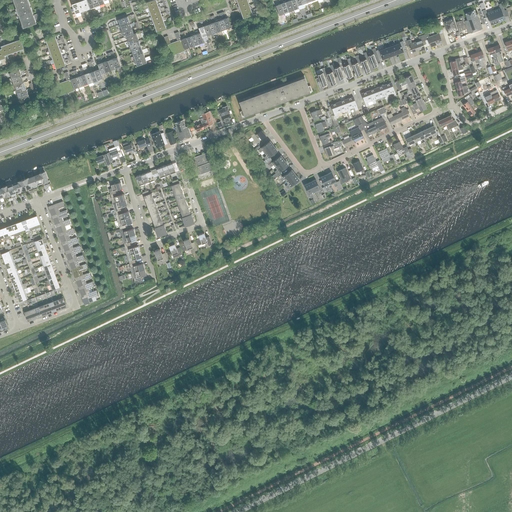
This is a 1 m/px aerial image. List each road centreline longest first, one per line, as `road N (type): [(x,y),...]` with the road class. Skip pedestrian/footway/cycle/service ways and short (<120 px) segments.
road 1 (track): [(0,463),(511,222)]
road 2 (primary): [(0,151),(397,0)]
road 3 (tertiary): [(237,511),(511,376)]
road 4 (residential): [(19,329),(75,304),(38,202)]
road 5 (residential): [(176,150),(199,223),(144,246)]
road 6 (residential): [(322,168),(436,112)]
road 7 (residential): [(298,106),(413,62)]
